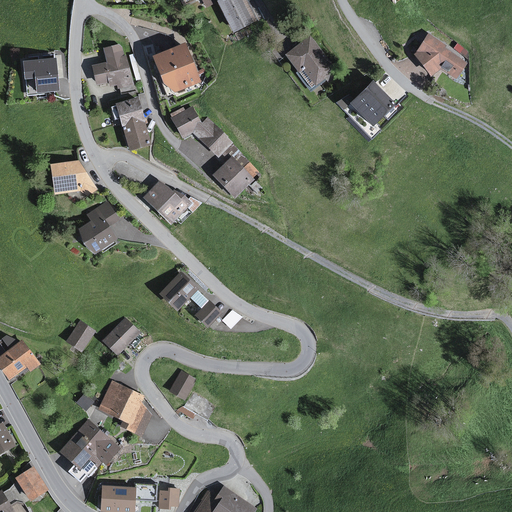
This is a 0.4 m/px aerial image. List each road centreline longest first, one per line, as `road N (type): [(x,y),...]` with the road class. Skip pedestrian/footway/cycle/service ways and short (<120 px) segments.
road 1 (residential): [(233,463),(227,438),(185,427),(169,413),(143,377),(143,360),(171,349),(209,363),(286,370),(305,359),(307,339),(299,327),(248,309),(221,289),(100,162)]
road 2 (residential): [(511,332),(504,320),(424,309),(371,289),(132,159),(100,162)]
road 3 (residential): [(100,162),(75,89),(80,0)]
road 4 (residential): [(80,511),(48,471),(0,380)]
road 5 (residential): [(341,0),(376,51),(431,102)]
